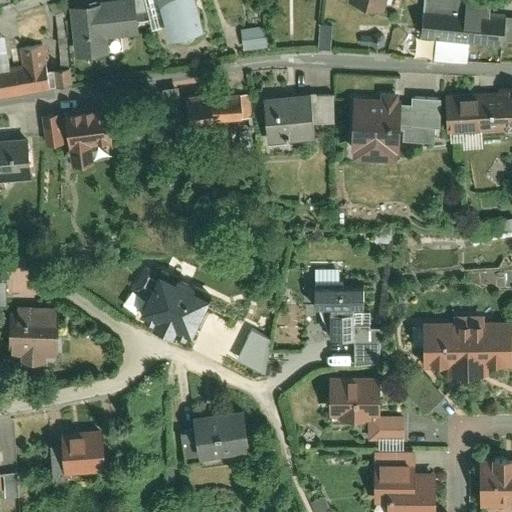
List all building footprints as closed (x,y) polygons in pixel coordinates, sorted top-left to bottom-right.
[(68,0),(72,36),(105,33),(104,19),(133,16),(131,0),(68,0)] [(163,0),(146,0),(151,15),(166,11),(163,0)] [(163,0),(166,11),(170,26),(204,16),(199,0),(163,0)] [(419,0),(419,22),(500,26),(501,0),(419,0)] [(268,9),(244,11),(245,29),(269,28),(268,9)] [(6,56),(0,56),(0,81),(46,75),(46,71),(44,57),(40,31),(17,35),(19,51),(6,53),(6,56)] [(44,57),(46,71),(68,68),(66,54),(44,57)] [(307,74),(261,78),(265,127),(311,123),(310,109),(307,79),(307,74)] [(495,78),(443,80),(444,116),(502,114),(502,109),(511,108),(511,74),(494,75),(495,78)] [(247,77),(206,79),(206,76),(180,79),(183,111),(209,109),(209,107),(248,105),(247,77)] [(349,82),(347,138),(395,139),(395,124),(396,98),(397,77),(371,76),(370,82),(349,82)] [(328,77),(307,79),(310,109),(331,108),(328,77)] [(405,98),(396,98),(395,124),(431,126),(433,88),(405,87),(405,98)] [(104,90),(60,96),(64,131),(66,131),(68,148),(89,146),(87,128),(108,126),(104,90)] [(24,120),(0,121),(0,163),(27,162),(24,120)] [(511,206),(502,207),(503,225),(511,224),(511,206)] [(167,323),(189,265),(168,257),(161,277),(141,270),(126,308),(167,323)] [(0,293),(8,294),(8,272),(0,271),(0,293)] [(315,275),(315,304),(330,337),(354,337),(354,325),(354,305),(363,304),(363,280),(341,281),(341,275),(315,275)] [(228,283),(219,279),(214,289),(223,293),(228,283)] [(56,299),(4,299),(4,346),(16,346),(16,357),(36,357),(36,346),(56,346),(56,299)] [(449,316),(417,317),(418,361),(443,361),(444,368),(483,368),(483,360),(508,360),(507,315),(480,315),(480,308),(449,309),(449,316)] [(252,322),(238,353),(262,364),(276,333),(252,322)] [(379,324),(354,325),(354,337),(355,361),(377,359),(379,324)] [(440,393),(415,367),(397,384),(422,410),(440,393)] [(374,370),(325,370),(326,414),(362,413),(375,413),(374,370)] [(244,406),(195,413),(197,428),(199,446),(200,456),(250,450),(244,406)] [(375,413),(362,413),(362,439),(402,438),(401,413),(375,413)] [(58,441),(60,470),(102,468),(99,424),(57,426),(58,441)] [(199,446),(197,428),(181,430),(183,448),(199,446)] [(60,470),(58,441),(45,441),(47,473),(60,473),(60,470)] [(382,511),(430,511),(431,468),(411,468),(411,450),(370,450),(370,500),(383,500),(382,511)] [(487,455),(475,455),(476,502),(511,501),(511,453),(511,454),(511,451),(487,452),(487,455)] [(126,459),(106,460),(107,474),(127,472),(126,459)] [(14,468),(0,469),(0,486),(1,494),(17,492),(14,468)] [(244,489),(236,491),(238,500),(246,498),(244,489)]
